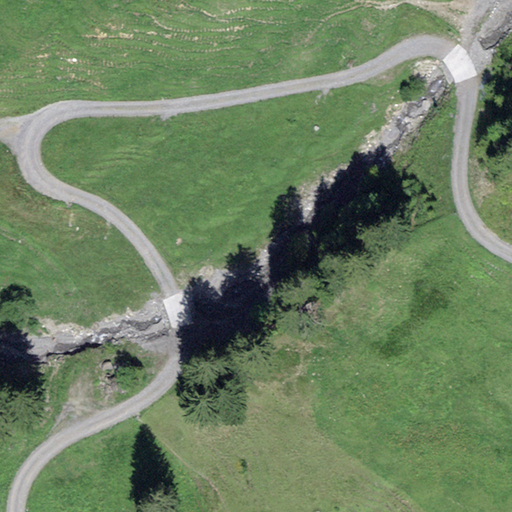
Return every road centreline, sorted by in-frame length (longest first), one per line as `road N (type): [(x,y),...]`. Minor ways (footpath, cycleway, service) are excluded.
road 1 (track): [(15,511),(29,470),(63,440),(156,389),(183,337),(173,295),(136,237),(107,210),(58,192),(34,173),(31,134),(40,124),(80,109),(167,107),(336,79),(421,45),(449,52)]
road 2 (track): [(449,52),(465,79),(463,205),(487,239),(511,255)]
